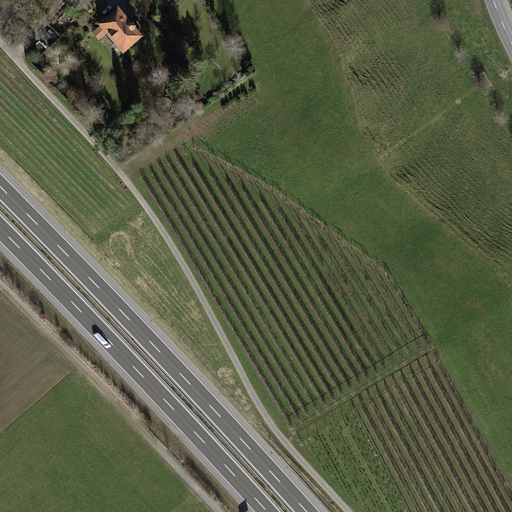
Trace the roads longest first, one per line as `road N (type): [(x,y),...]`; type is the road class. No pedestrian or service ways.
road 1 (track): [(0,34),(69,106),(183,253),(272,427),(350,511)]
road 2 (motorway): [(306,511),(0,186)]
road 3 (motorway): [(0,228),(267,511)]
road 4 (track): [(219,511),(0,286)]
